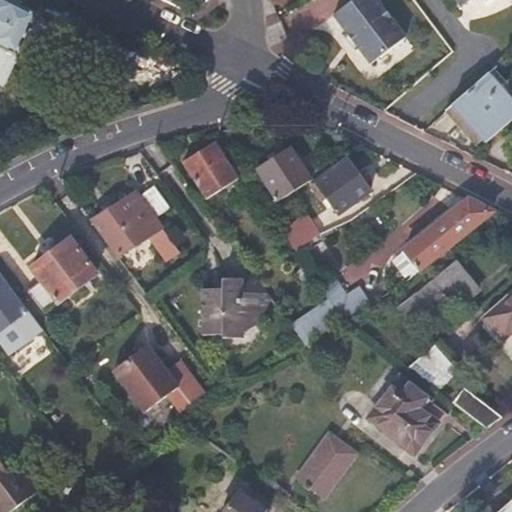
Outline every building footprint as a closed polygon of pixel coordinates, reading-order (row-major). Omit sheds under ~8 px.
[(16,59),(37,17),(3,0),(0,0),(0,85),(2,86),(16,59)] [(348,0),(351,3),(333,16),(372,66),(406,40),(375,0),(348,0)] [(454,0),(460,9),(472,0),(454,0)] [(46,22),(37,17),(16,59),(24,63),(46,22)] [(498,133),(511,119),(511,98),(489,73),(462,98),(453,106),(487,143),(498,133)] [(207,202),(240,186),(220,148),(186,165),(207,202)] [(283,205),(315,181),(293,152),(262,172),(283,205)] [(370,199),(349,166),(317,185),(340,219),(370,199)] [(269,209),(251,180),(239,188),(258,217),(269,209)] [(136,195),(93,225),(118,261),(149,239),(166,262),(178,253),(156,222),(171,211),(154,188),(139,198),(136,195)] [(419,270),(481,206),(456,192),(398,252),(419,270)] [(323,239),(310,222),(287,238),(299,257),(323,239)] [(57,307),(97,278),(71,242),(31,270),(40,283),(26,292),(41,313),(55,304),(57,307)] [(149,305),(161,296),(138,264),(127,273),(149,305)] [(473,290),(451,266),(395,313),(406,326),(441,295),(454,307),(473,290)] [(0,331),(26,313),(0,277),(0,331)] [(242,331),(270,305),(262,294),(251,279),(241,285),(219,281),(218,290),(199,288),(198,293),(203,291),(206,293),(208,295),(207,301),(204,303),(200,299),(197,300),(191,334),(209,337),(210,334),(227,337),(227,345),(238,346),(246,337),(242,331)] [(347,325),(372,308),(361,294),(349,301),(339,287),(324,297),(343,328),(347,325)] [(203,291),(198,293),(197,300),(200,299),(204,303),(207,301),(208,295),(206,293),(203,291)] [(149,305),(150,307),(162,298),(161,296),(149,305)] [(511,296),(487,319),(503,337),(511,330),(511,296)] [(436,391),(461,368),(436,342),(406,368),(436,391)] [(13,365),(2,350),(0,351),(0,364),(4,371),(13,365)] [(116,369),(146,412),(174,392),(149,357),(135,355),(116,369)] [(140,417),(146,412),(116,369),(109,373),(140,417)] [(427,397),(401,378),(371,419),(416,452),(438,423),(418,409),(427,397)] [(488,429),(503,418),(465,388),(453,403),(488,429)] [(321,497),(353,453),(329,435),(296,479),(321,497)] [(0,511),(13,511),(24,505),(8,483),(0,472),(0,511)] [(24,505),(33,498),(18,476),(8,483),(24,505)] [(257,511),(239,496),(225,511),(257,511)]
